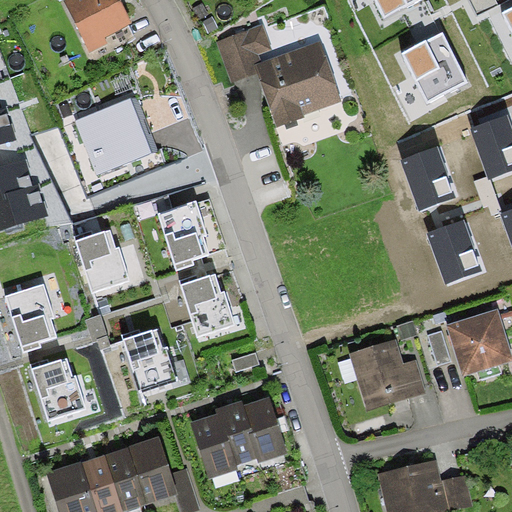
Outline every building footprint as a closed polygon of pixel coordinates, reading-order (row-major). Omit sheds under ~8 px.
[(119,0),(63,0),(91,54),(110,45),(105,36),(131,23),(119,0)] [(376,0),(387,20),(411,8),(424,1),(423,0),(376,0)] [(496,0),(470,0),(478,14),(498,4),(496,0)] [(511,12),(503,17),(511,34),(511,12)] [(264,25),(216,43),(233,87),(259,78),(277,128),(305,118),(304,114),(341,100),(320,42),(261,64),(258,54),(273,48),(264,25)] [(426,101),(465,81),(443,39),(429,46),(404,59),(426,101)] [(95,178),(160,152),(138,96),(73,122),(95,178)] [(511,122),(509,113),(471,126),(489,178),(511,169),(511,122)] [(0,142),(11,139),(5,119),(3,114),(0,114),(0,142)] [(59,128),(31,138),(58,191),(79,183),(59,128)] [(452,181),(439,145),(402,158),(420,210),(458,196),(452,181)] [(27,160),(0,168),(0,235),(53,219),(45,195),(42,185),(36,187),(34,182),(27,160)] [(487,178),(476,182),(485,208),(489,207),(492,215),(502,212),(491,180),(488,181),(487,178)] [(226,250),(210,200),(159,215),(177,272),(186,269),(195,267),(193,261),(226,250)] [(511,208),(502,213),(511,241),(511,208)] [(484,272),(465,220),(428,234),(446,285),(484,272)] [(94,238),(93,233),(84,236),(76,239),(94,295),(131,282),(120,249),(116,250),(110,233),(94,238)] [(217,276),(199,282),(198,277),(189,279),(180,282),(198,340),(237,328),(226,293),(223,294),(217,276)] [(54,319),(43,286),(6,298),(24,354),(33,351),(40,348),(39,343),(55,338),(49,320),(54,319)] [(464,377),(511,361),(511,353),(498,309),(447,325),(464,377)] [(93,342),(98,340),(101,349),(112,346),(101,315),(86,321),(93,342)] [(164,351),(158,331),(142,336),(140,331),(132,334),(122,337),(134,372),(141,393),(178,382),(168,350),(164,351)] [(442,331),(429,335),(438,366),(452,362),(442,331)] [(349,356),(367,412),(424,394),(414,360),(403,364),(396,341),(349,356)] [(256,354),(233,362),(237,372),(260,365),(256,354)] [(41,366),(32,368),(43,401),(44,401),(50,420),(85,409),(75,378),(72,378),(67,361),(50,366),(49,363),(41,366)] [(286,454),(268,399),(243,407),(261,462),(286,454)] [(241,402),(217,409),(219,414),(238,473),(261,465),(261,462),(243,407),(241,402)] [(219,414),(192,423),(210,481),(238,473),(219,414)] [(159,438),(131,447),(150,504),(176,496),(178,495),(171,474),(159,438)] [(131,447),(107,454),(125,511),(127,511),(150,504),(131,447)] [(125,511),(107,454),(80,463),(96,511),(125,511)] [(384,511),(471,511),(463,475),(439,480),(435,460),(376,474),(384,511)] [(96,511),(80,463),(47,474),(59,511),(96,511)] [(188,469),(171,474),(178,495),(176,496),(181,511),(193,511),(201,510),(188,469)]
